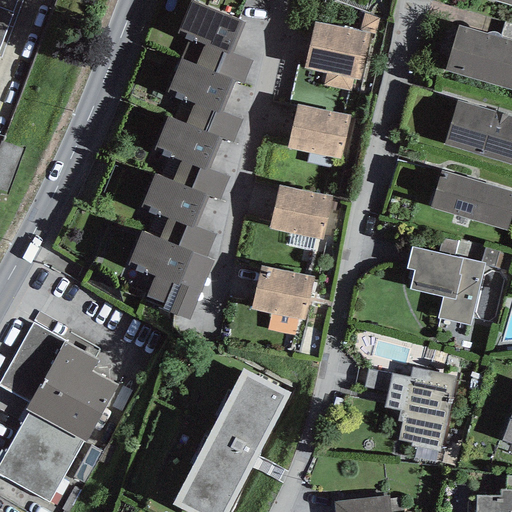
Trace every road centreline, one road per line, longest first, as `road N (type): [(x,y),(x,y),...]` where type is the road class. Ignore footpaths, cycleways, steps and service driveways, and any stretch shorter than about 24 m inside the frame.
road 1 (trunk): [(0,336),(511,196)]
road 2 (residential): [(407,0),(339,320),(283,511)]
road 3 (tertiary): [(134,0),(45,215),(0,293)]
